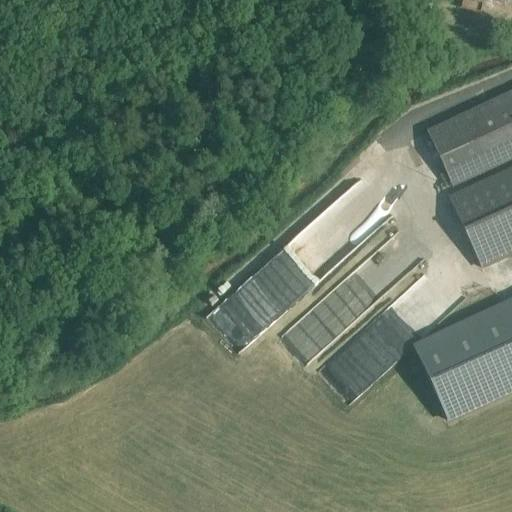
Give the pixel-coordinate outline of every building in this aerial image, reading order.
[(511,94),(460,120),(429,134),(455,189),(511,161),(511,94)] [(387,142),(367,155),(372,163),(392,150),(387,142)] [(511,173),(450,202),(482,270),(511,256),(511,173)] [(240,356),(396,214),(365,180),(209,322),(240,356)] [(379,260),(365,266),(379,295),(392,288),(379,260)] [(447,421),(511,391),(511,305),(414,350),(447,421)] [(339,359),(325,368),(347,402),(375,384),(365,368),(351,377),(339,359)]
